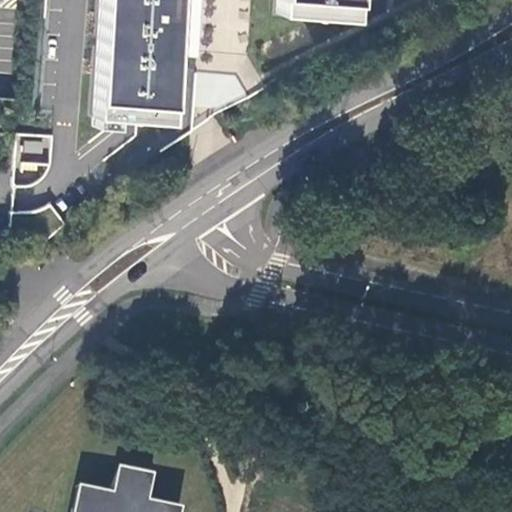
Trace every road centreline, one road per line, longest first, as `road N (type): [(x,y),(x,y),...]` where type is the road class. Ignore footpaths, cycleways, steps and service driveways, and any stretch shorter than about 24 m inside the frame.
road 1 (unclassified): [(215,283),(511,356)]
road 2 (secondary): [(247,194),(511,50)]
road 3 (secondary): [(511,14),(283,140)]
road 4 (unclassified): [(511,311),(257,257)]
road 5 (secondary): [(144,230),(88,271),(0,359)]
road 6 (secondary): [(0,391),(126,281)]
road 7 (secondary): [(283,140),(144,230)]
road 8 (unclassified): [(283,140),(269,159),(209,199),(192,227)]
